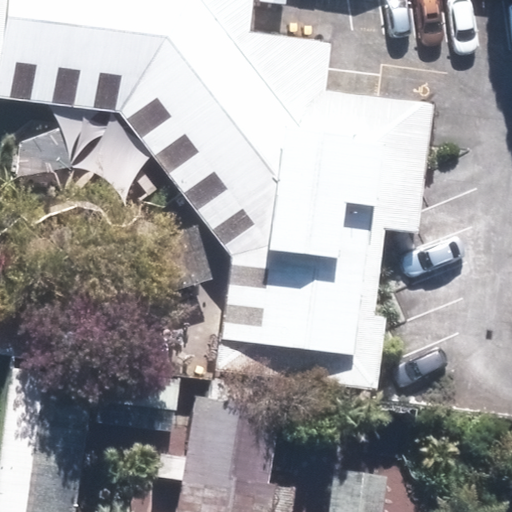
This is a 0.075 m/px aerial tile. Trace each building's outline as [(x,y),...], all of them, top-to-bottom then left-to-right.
[(242,0),(0,0),(0,106),(106,119),(218,266),(205,376),(368,395),(377,321),(363,320),(373,237),(406,241),(422,107),(319,95),(325,46),(239,36),(242,0)] [(0,366),(0,511),(62,511),(81,378),(0,366)] [(94,372),(87,427),(165,437),(172,382),(94,372)] [(186,395),(165,511),(285,511),(289,493),(261,488),(274,410),(186,395)] [(323,469),(318,511),(375,511),(380,475),(323,469)]
